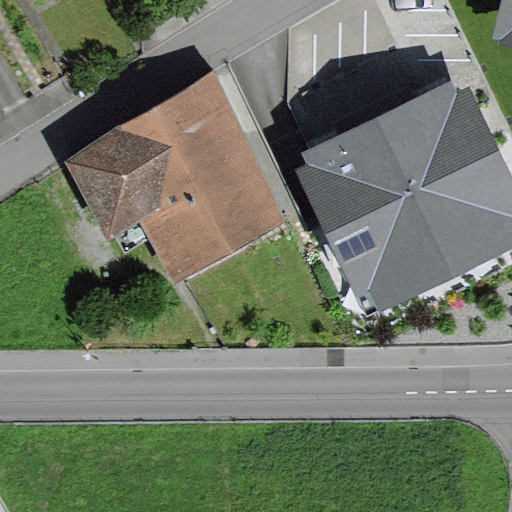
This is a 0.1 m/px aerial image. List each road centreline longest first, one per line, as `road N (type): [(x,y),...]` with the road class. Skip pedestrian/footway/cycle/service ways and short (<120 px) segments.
road 1 (residential): [(511,392),(0,398)]
road 2 (residential): [(0,161),(261,0)]
